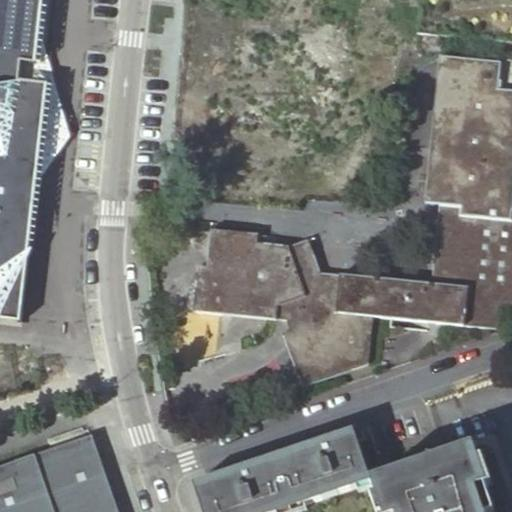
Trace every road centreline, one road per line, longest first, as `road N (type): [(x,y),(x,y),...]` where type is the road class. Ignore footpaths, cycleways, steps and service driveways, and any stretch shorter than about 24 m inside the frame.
road 1 (unclassified): [(152,472),(112,252),(137,0)]
road 2 (unclassified): [(152,472),(511,351)]
